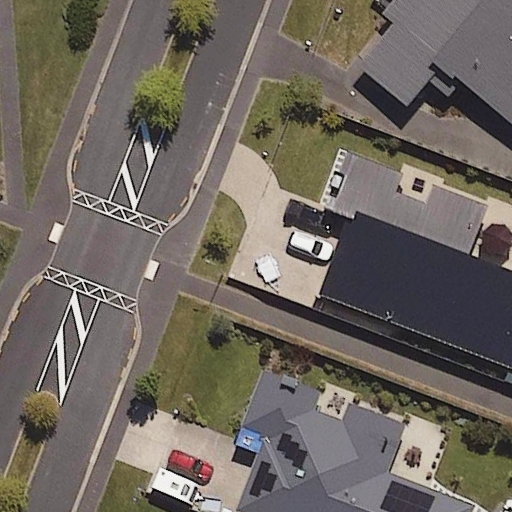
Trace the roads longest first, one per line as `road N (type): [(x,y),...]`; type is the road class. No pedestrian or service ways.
road 1 (residential): [(233,0),(46,511)]
road 2 (residential): [(0,419),(163,0)]
